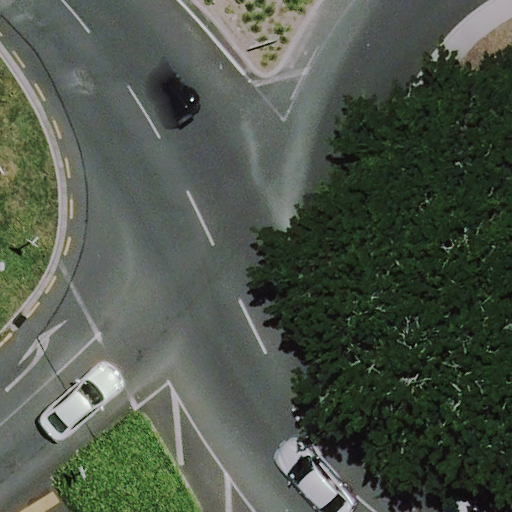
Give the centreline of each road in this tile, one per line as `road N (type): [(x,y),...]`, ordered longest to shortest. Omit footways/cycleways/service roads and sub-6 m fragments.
road 1 (primary): [(381,511),(340,481),(301,420),(214,239)]
road 2 (primary): [(214,239),(335,109),(421,0)]
road 3 (secondary): [(214,239),(133,88),(54,0)]
